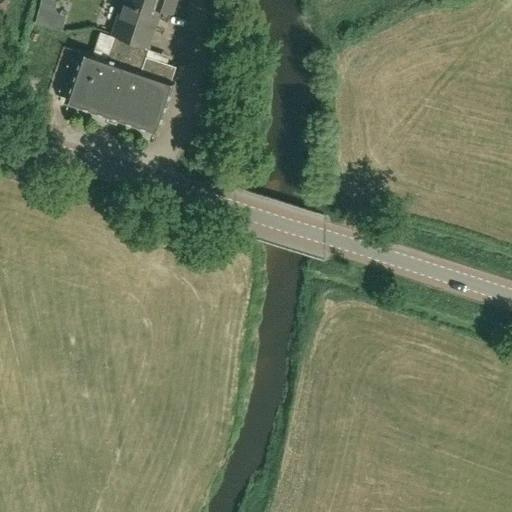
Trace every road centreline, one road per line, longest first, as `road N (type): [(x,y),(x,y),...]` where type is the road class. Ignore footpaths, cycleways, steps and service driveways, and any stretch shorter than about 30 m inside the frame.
road 1 (tertiary): [(511,298),(234,209)]
road 2 (tertiary): [(0,134),(234,209)]
